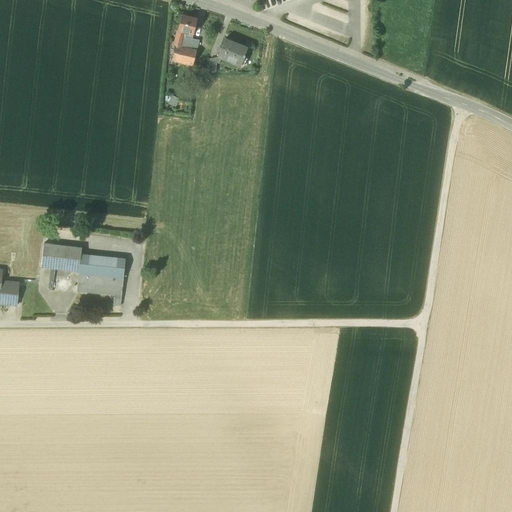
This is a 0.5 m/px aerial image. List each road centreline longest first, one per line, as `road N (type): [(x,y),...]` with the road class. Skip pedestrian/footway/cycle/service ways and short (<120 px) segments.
road 1 (unclassified): [(511,128),(223,8)]
road 2 (track): [(458,104),(422,325)]
road 3 (track): [(422,325),(393,511)]
road 4 (track): [(145,323),(0,325)]
